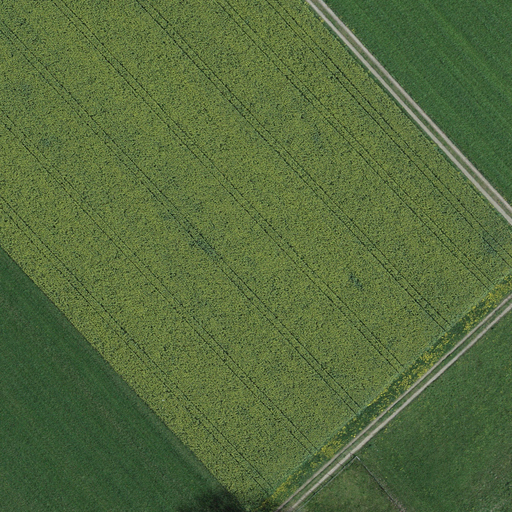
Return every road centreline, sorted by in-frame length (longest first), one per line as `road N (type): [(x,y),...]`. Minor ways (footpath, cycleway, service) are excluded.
road 1 (track): [(287,511),(511,308)]
road 2 (track): [(511,209),(321,0)]
